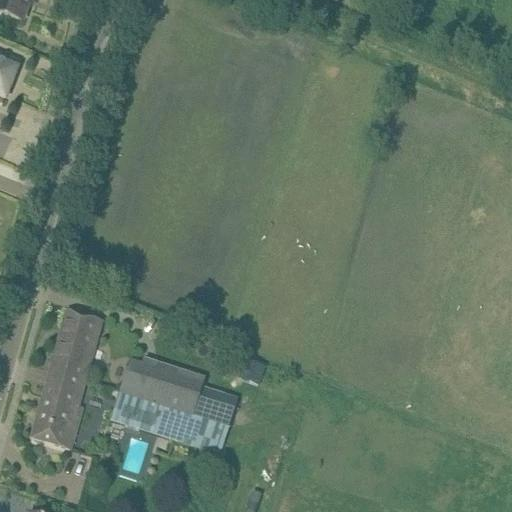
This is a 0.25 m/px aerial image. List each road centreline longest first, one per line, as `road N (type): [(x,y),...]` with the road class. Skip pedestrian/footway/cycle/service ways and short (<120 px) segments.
road 1 (tertiary): [(0,379),(106,0)]
road 2 (track): [(268,0),(511,100)]
